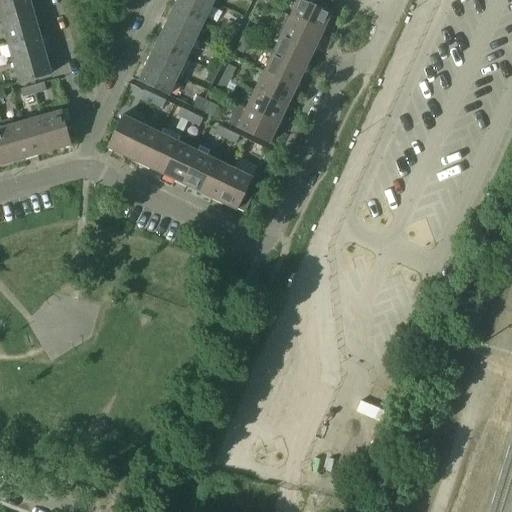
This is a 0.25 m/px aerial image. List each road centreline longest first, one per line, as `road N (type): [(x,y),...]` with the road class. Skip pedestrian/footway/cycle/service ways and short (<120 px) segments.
road 1 (residential): [(87,168),(258,249),(270,240),(344,72),(371,52),(395,0)]
road 2 (residential): [(89,139),(159,0)]
road 3 (residential): [(44,0),(89,139)]
